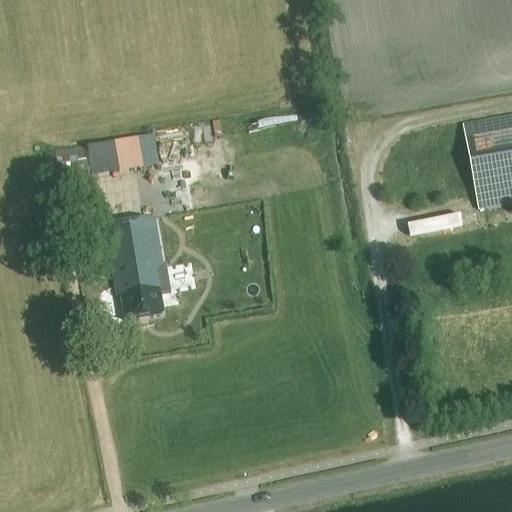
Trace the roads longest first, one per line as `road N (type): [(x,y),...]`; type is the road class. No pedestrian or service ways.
road 1 (tertiary): [(205,511),(511,447)]
road 2 (track): [(119,511),(72,205)]
